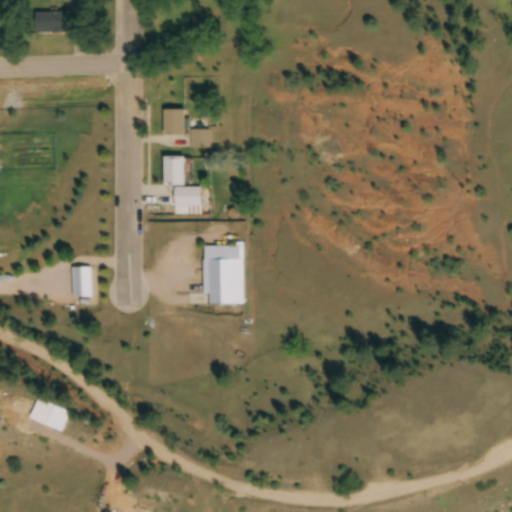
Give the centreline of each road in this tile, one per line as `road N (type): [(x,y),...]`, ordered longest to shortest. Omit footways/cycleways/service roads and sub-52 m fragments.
road 1 (track): [(0,337),(52,358),(142,443),(212,482),(285,499),(359,503),(511,451)]
road 2 (residential): [(126,0),(132,267)]
road 3 (residential): [(126,66),(0,72)]
